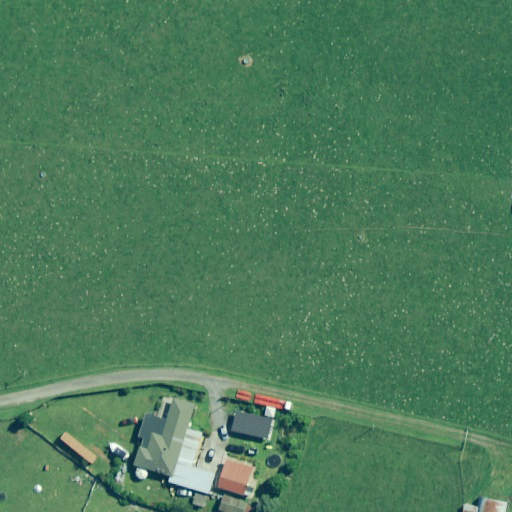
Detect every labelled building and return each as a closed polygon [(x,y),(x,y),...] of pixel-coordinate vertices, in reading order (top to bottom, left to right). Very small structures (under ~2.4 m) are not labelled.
[(196,404),(175,398),(167,421),(158,418),(148,448),(141,446),(135,466),(169,477),(168,482),(208,495),(215,475),(191,467),(202,434),(188,429),(196,404)] [(253,467),(226,459),(217,488),(244,496),(253,467)] [(206,498),(195,494),(192,505),(202,508),(206,498)] [(255,511),(258,507),(224,496),(219,511),(222,511),(255,511)] [(505,511),(507,504),(481,498),(478,508),(464,505),(462,511),(505,511)]
